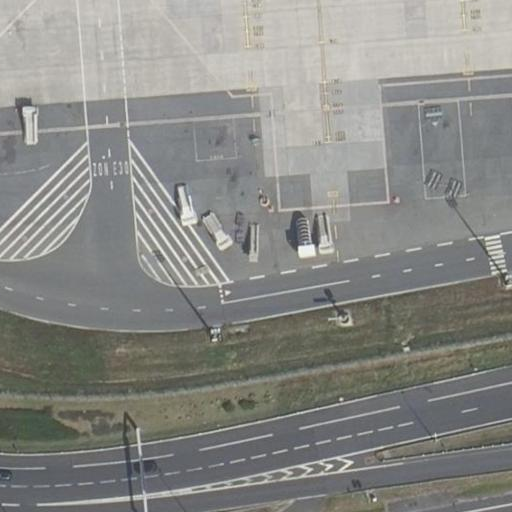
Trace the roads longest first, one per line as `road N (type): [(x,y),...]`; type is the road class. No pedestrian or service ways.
road 1 (secondary): [(511,399),(174,464),(0,477)]
road 2 (primary): [(511,462),(159,511)]
